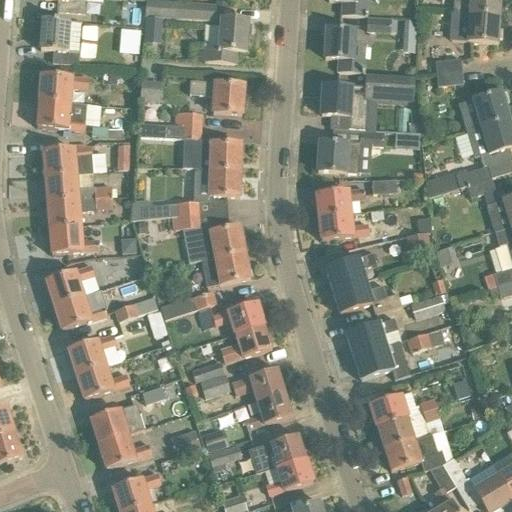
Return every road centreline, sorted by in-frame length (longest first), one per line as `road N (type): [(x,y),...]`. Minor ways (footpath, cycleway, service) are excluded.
road 1 (residential): [(362,511),(293,295),(275,210),(290,0)]
road 2 (residential): [(63,470),(0,262)]
